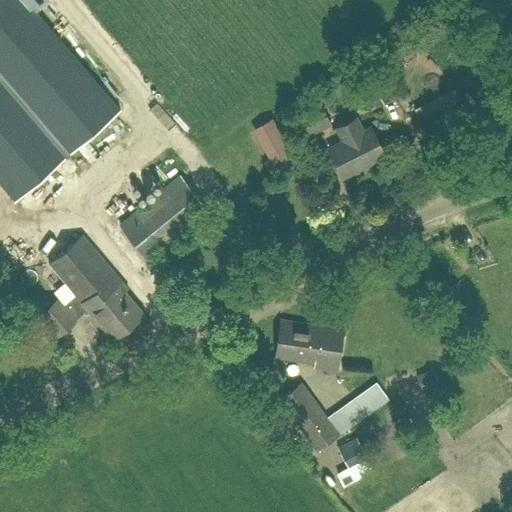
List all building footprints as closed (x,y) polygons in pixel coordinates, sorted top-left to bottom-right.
[(0,0),(0,180),(15,198),(30,185),(61,158),(80,141),(119,107),(33,10),(44,0),(0,0)] [(410,52),(395,30),(376,43),(391,65),(410,52)] [(360,82),(375,106),(390,96),(375,72),(360,82)] [(302,137),(330,122),(320,101),(291,116),(302,137)] [(511,111),(501,117),(508,133),(511,130),(511,111)] [(361,164),(384,152),(370,125),(361,129),(355,116),(335,125),(342,139),(328,146),(342,175),(362,165),(361,164)] [(270,174),(294,160),(272,120),(254,130),(271,159),(264,163),(270,174)] [(137,269),(210,209),(179,172),(106,232),(137,269)] [(39,313),(57,335),(76,319),(75,318),(87,308),(113,338),(143,313),(123,290),(127,287),(82,233),(48,262),(75,294),(63,304),(57,297),(39,313)] [(274,356),(303,361),(313,362),(313,367),(336,370),(342,328),(280,318),(274,356)] [(420,386),(435,379),(431,368),(415,374),(420,386)] [(315,448),(338,432),(300,380),(277,397),(315,448)] [(376,380),(327,416),(339,433),(388,396),(376,380)] [(368,458),(367,456),(355,434),(336,444),(349,468),(368,458)]
